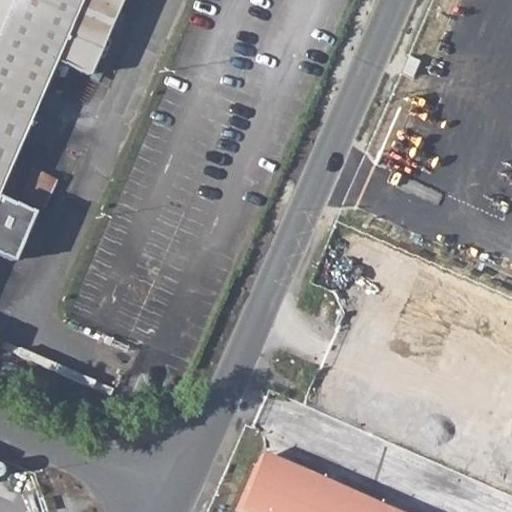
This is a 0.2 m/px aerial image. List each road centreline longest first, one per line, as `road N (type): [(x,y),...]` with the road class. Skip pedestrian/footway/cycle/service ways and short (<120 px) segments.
road 1 (unclassified): [(167,509),(396,0)]
road 2 (unknown): [(365,385),(511,41)]
road 3 (residential): [(0,422),(100,465),(167,509)]
road 4 (unknown): [(365,385),(511,452)]
road 5 (unknown): [(250,330),(365,385)]
